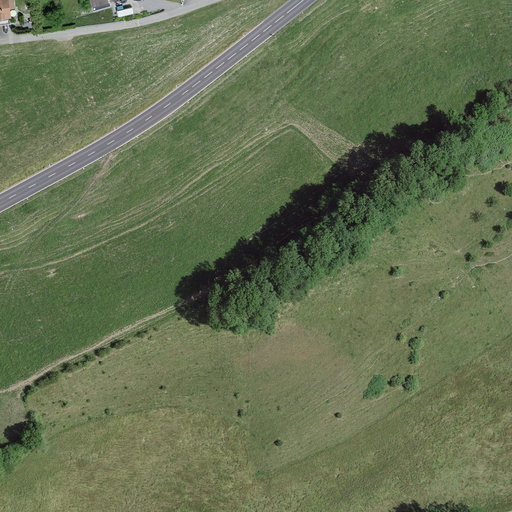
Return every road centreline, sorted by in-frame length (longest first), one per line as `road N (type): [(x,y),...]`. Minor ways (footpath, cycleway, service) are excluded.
road 1 (primary): [(303,0),(155,113),(0,202)]
road 2 (residential): [(0,41),(137,22),(211,0)]
